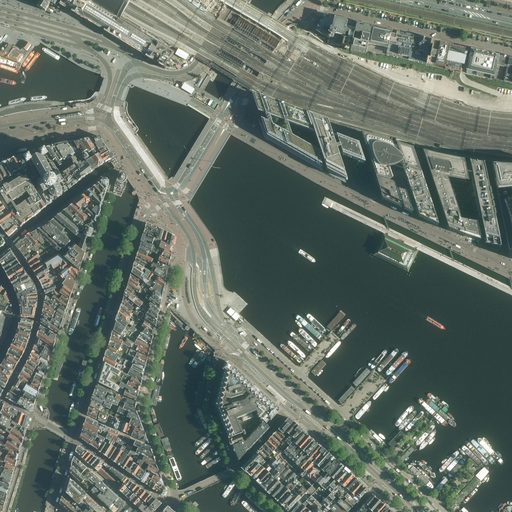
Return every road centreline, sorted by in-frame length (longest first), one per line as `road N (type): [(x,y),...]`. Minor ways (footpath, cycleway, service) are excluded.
road 1 (residential): [(125,144),(33,416)]
road 2 (unclassified): [(71,437),(138,223),(172,213)]
road 3 (secondary): [(425,511),(237,337)]
road 4 (residential): [(182,257),(172,270),(140,403),(174,498)]
road 5 (tertiary): [(231,346),(415,511)]
road 6 (unclassified): [(328,10),(511,51)]
road 7 (unclassified): [(442,234),(379,204),(361,138)]
road 8 (residential): [(235,468),(210,407),(231,346)]
road 9 (unclassified): [(361,138),(239,100)]
road 10 (residential): [(71,437),(166,502),(174,498)]
